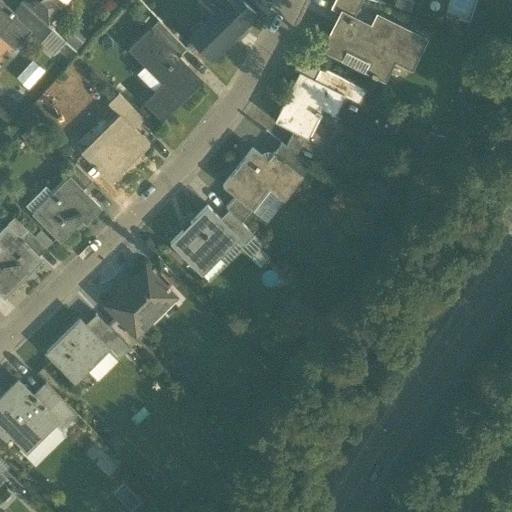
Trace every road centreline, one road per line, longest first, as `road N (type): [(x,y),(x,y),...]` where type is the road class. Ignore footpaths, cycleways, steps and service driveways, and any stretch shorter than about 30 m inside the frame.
road 1 (residential): [(293,0),(195,153),(0,342)]
road 2 (secondary): [(348,511),(511,262)]
